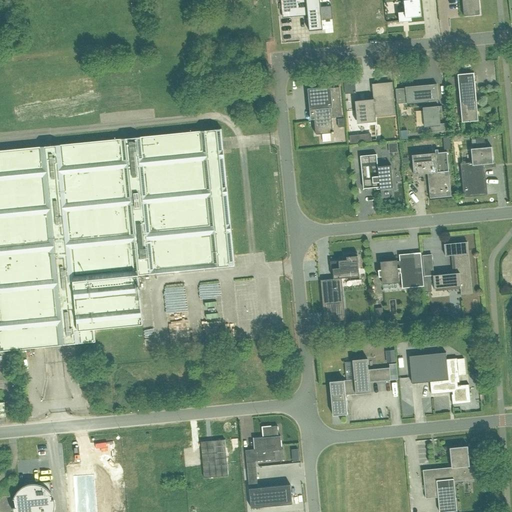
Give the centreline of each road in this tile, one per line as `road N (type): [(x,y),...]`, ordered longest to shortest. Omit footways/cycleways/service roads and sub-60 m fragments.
road 1 (residential): [(295,233),(278,72),(291,57),(511,36)]
road 2 (residential): [(0,433),(309,403)]
road 3 (residential): [(511,213),(295,233)]
road 4 (residential): [(308,440),(511,420)]
road 5 (residential): [(309,403),(295,233)]
